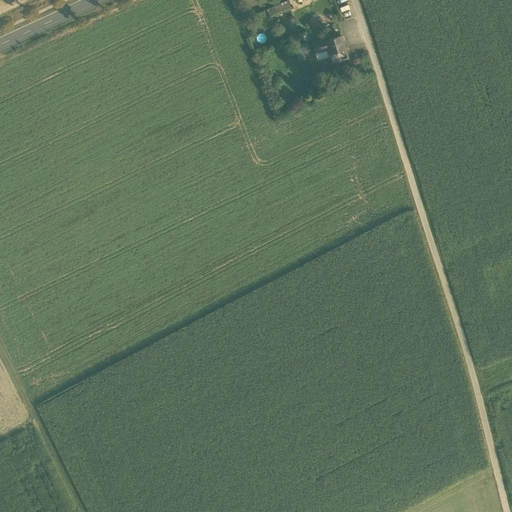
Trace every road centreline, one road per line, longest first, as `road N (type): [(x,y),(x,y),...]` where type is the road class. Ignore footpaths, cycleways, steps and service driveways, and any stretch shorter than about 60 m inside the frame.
road 1 (track): [(378,75),(480,401),(506,511)]
road 2 (track): [(0,350),(81,511)]
